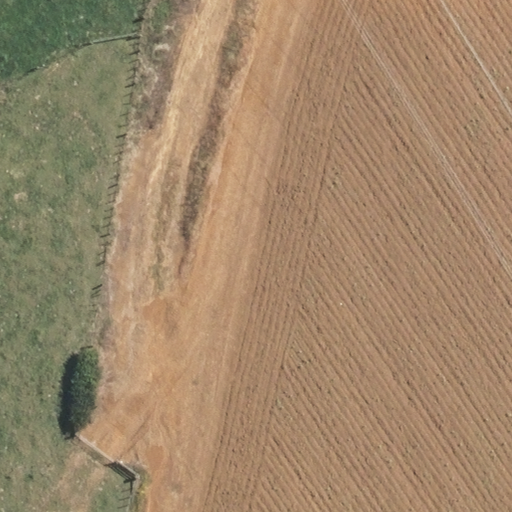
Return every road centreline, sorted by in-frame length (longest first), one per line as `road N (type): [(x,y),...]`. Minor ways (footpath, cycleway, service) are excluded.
road 1 (track): [(99,511),(150,334),(173,138)]
road 2 (residential): [(220,0),(173,138)]
